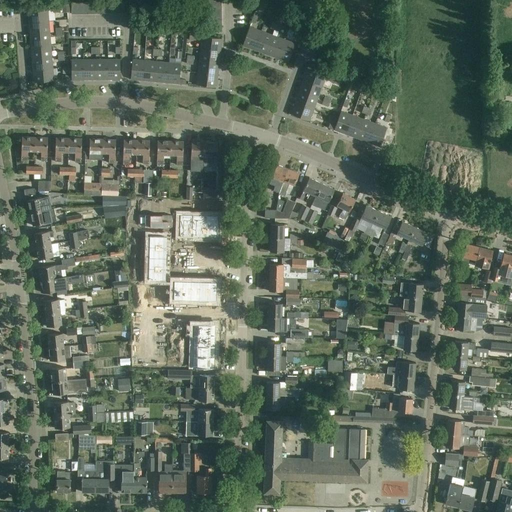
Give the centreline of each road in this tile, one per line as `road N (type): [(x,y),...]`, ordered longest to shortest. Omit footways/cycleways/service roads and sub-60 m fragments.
road 1 (residential): [(239,511),(247,130)]
road 2 (residential): [(32,511),(21,343),(0,197)]
road 3 (residential): [(422,511),(449,217)]
road 4 (residential): [(247,130),(121,103),(0,115)]
road 5 (residential): [(449,217),(269,137)]
